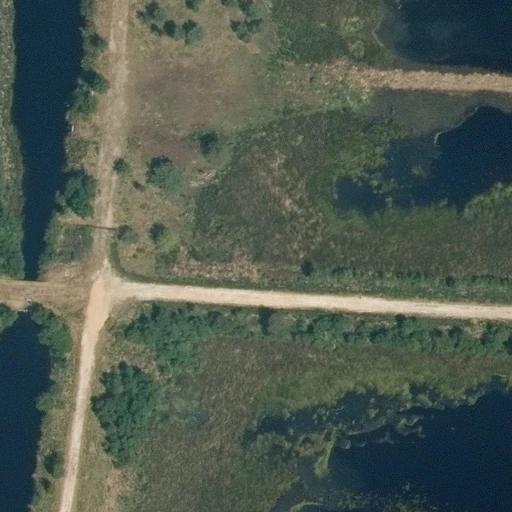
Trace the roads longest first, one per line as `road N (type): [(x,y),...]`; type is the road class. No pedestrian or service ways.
road 1 (track): [(94,291),(511,312)]
road 2 (track): [(119,0),(94,291)]
road 3 (track): [(94,291),(63,511)]
